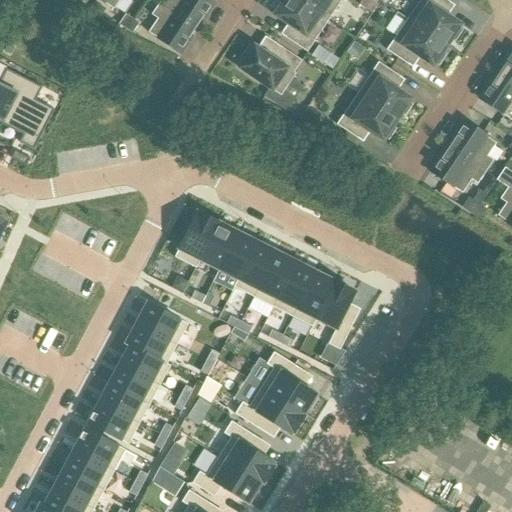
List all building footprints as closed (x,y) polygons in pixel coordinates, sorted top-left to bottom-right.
[(129,0),(99,0),(114,10),(120,0),(128,0),(129,0)] [(161,0),(160,3),(195,27),(201,19),(204,21),(215,4),(209,0),(161,0)] [(293,28),(286,38),(307,53),(328,21),(320,16),(295,0),(285,0),(284,2),(280,0),(274,10),(277,12),(275,16),(293,28)] [(328,21),(342,0),(295,0),(320,16),(328,21)] [(461,25),(443,13),(450,3),(446,0),(420,0),(408,19),(447,46),(452,39),(455,41),(462,31),(459,29),(461,25)] [(97,3),(90,12),(99,18),(106,9),(97,3)] [(195,27),(160,3),(152,15),(158,19),(148,33),(181,55),(192,38),(189,36),(195,27)] [(120,24),(127,28),(133,18),(127,14),(120,24)] [(127,28),(133,33),(140,23),(133,18),(127,28)] [(447,46),(408,19),(387,51),(408,65),(415,55),(433,67),(436,63),(439,65),(445,55),(442,53),(447,46)] [(294,73),(302,61),(281,47),(273,59),(254,46),(252,49),(249,47),(242,58),(245,60),(239,68),(251,76),(251,77),(261,83),(273,91),(281,96),(296,74),(294,73)] [(511,49),(502,65),(505,67),(499,76),(511,84),(511,49)] [(400,77),(379,63),(358,94),(397,120),(402,113),(405,115),(412,105),(409,103),(411,100),(393,88),(400,77)] [(0,77),(0,118),(3,120),(24,79),(10,72),(6,81),(0,77)] [(511,84),(499,76),(493,84),(490,82),(479,99),(511,121),(511,119),(511,84)] [(24,79),(3,120),(21,129),(14,142),(33,152),(57,107),(34,95),(38,86),(24,79)] [(358,94),(348,109),(337,125),(358,139),(365,129),(383,141),(386,138),(389,140),(395,129),(392,127),(397,120),(358,94)] [(455,138),(449,147),(486,172),(493,161),(488,157),(497,144),(486,136),(486,135),(463,119),(452,136),(455,138)] [(477,184),(486,172),(449,147),(442,157),(439,155),(428,172),(462,194),(471,180),(477,184)] [(30,159),(15,151),(11,159),(26,167),(30,159)] [(508,188),(511,190),(511,172),(504,167),(496,179),(508,188)] [(511,190),(508,188),(500,200),(506,204),(497,216),(505,222),(505,223),(511,227),(511,190)] [(462,208),(472,215),(479,205),(485,195),(479,191),(473,201),(469,198),(462,208)] [(479,205),(472,215),(479,220),(486,210),(479,205)] [(179,249),(175,258),(176,258),(196,268),(200,260),(219,224),(197,213),(183,242),(179,249)] [(219,224),(200,260),(220,270),(238,234),(219,224)] [(238,234),(220,270),(239,280),(257,243),(238,234)] [(170,236),(159,259),(168,263),(175,261),(176,258),(175,258),(179,249),(183,242),(170,236)] [(239,280),(234,288),(254,298),(258,289),(276,253),(257,243),(239,280)] [(276,253),(258,289),(277,299),(296,263),(276,253)] [(277,299),(273,308),(292,317),(297,309),(315,273),(296,263),(277,299)] [(297,309),(292,317),(311,327),(316,319),(334,282),(315,273),(297,309)] [(172,287),(182,293),(188,282),(177,277),(172,287)] [(334,282),(316,319),(336,329),(328,345),(340,351),(360,310),(350,304),(355,293),(334,282)] [(195,291),(191,299),(202,304),(206,297),(195,291)] [(206,297),(202,304),(209,308),(214,296),(208,293),(206,297)] [(148,303),(137,324),(168,341),(180,320),(165,313),(148,303)] [(231,317),(227,324),(234,327),(238,329),(241,322),(231,317)] [(241,322),(238,329),(248,335),(252,328),(241,322)] [(127,343),(127,344),(130,345),(162,362),(159,360),(159,359),(168,341),(137,324),(127,343)] [(247,335),(237,330),(233,328),(230,333),(243,341),(247,335)] [(272,331),(268,338),(279,343),(283,336),(272,331)] [(283,336),(279,343),(290,349),(293,341),(283,336)] [(259,343),(252,355),(266,364),(254,384),(288,405),(301,385),(274,368),(281,357),(259,343)] [(130,345),(120,365),(151,382),(162,362),(130,345)] [(212,351),(206,361),(214,365),(219,355),(212,351)] [(206,361),(201,372),(208,376),(214,365),(206,361)] [(120,365),(110,384),(141,401),(151,382),(120,365)] [(110,384),(100,403),(131,420),(141,401),(110,384)] [(227,394),(220,405),(242,419),(249,408),(276,425),(276,424),(278,426),(289,409),(287,408),(288,405),(254,384),(242,403),(227,394)] [(186,386),(180,397),(187,401),(193,390),(186,386)] [(180,397),(175,407),(182,411),(187,401),(180,397)] [(194,407),(205,414),(211,405),(199,398),(194,407)] [(100,403),(88,424),(120,441),(131,420),(100,403)] [(217,413),(209,424),(224,433),(212,453),(246,474),(247,473),(249,475),(259,458),(257,457),(259,454),(232,437),(238,426),(217,413)] [(166,424),(160,435),(167,439),(173,428),(166,424)] [(85,429),(74,450),(106,467),(117,446),(86,429),(85,429)] [(160,435),(154,446),(161,449),(167,439),(160,435)] [(74,450),(64,469),(96,486),(106,467),(74,450)] [(185,463),(178,474),(199,488),(206,477),(233,494),(246,474),(212,453),(199,472),(185,463)] [(160,467),(168,473),(174,463),(166,458),(160,467)] [(64,469),(54,488),(86,505),(96,486),(64,469)] [(140,472),(135,482),(142,486),(147,475),(140,472)] [(135,482),(129,493),(136,497),(142,486),(135,482)] [(174,482),(167,493),(181,502),(175,511),(198,511),(189,506),(196,495),(174,482)] [(44,507),(44,508),(52,511),(82,511),(86,505),(54,488),(44,507)]
